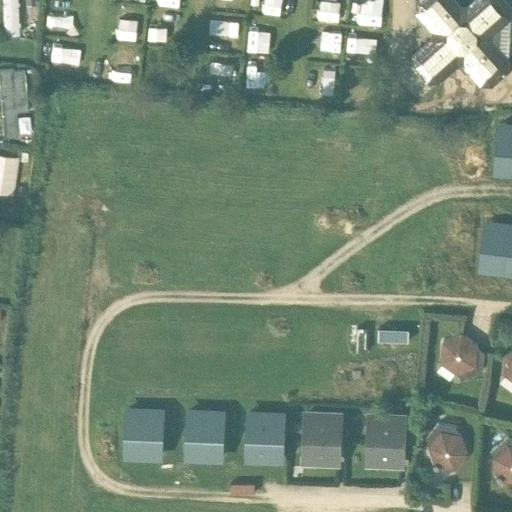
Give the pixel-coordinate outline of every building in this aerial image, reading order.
[(0,0),(0,32),(16,32),(15,0),(0,0)] [(315,0),(315,18),(338,19),(339,0),(315,0)] [(353,0),(353,6),(372,9),(373,0),(353,0)] [(415,0),(415,10),(432,29),(431,35),(412,52),(412,63),(426,80),(438,80),(457,64),(464,64),(480,83),(491,83),(508,69),(508,57),(492,38),(492,31),(511,15),(511,3),(508,0),(469,0),(466,3),(460,3),(457,0),(415,0)] [(134,35),(136,8),(121,8),(120,35),(134,35)] [(75,31),(75,11),(44,10),(43,30),(75,31)] [(217,48),(236,49),(237,30),(218,29),(217,48)] [(348,33),(346,47),(365,51),(368,37),(348,33)] [(314,52),(331,54),(333,37),(316,35),(314,52)] [(266,50),(266,39),(248,38),(247,50),(266,50)] [(207,57),(206,76),(235,78),(236,58),(207,57)] [(249,58),(248,78),(270,79),(270,59),(249,58)] [(144,79),(166,82),(168,65),(147,63),(144,79)] [(23,65),(0,65),(0,132),(14,132),(13,108),(24,108),(23,65)] [(45,74),(46,66),(38,65),(37,73),(45,74)] [(346,89),(363,89),(364,71),(347,71),(346,89)] [(39,79),(39,93),(48,93),(48,79),(39,79)] [(479,147),(475,182),(494,185),(494,184),(498,149),(479,147)] [(511,150),(498,149),(494,184),(511,186),(511,150)] [(475,231),(471,266),(490,268),(494,233),(475,231)] [(511,235),(494,233),(490,268),(509,270),(511,246),(511,235)] [(483,368),(484,350),(476,349),(477,342),(460,331),(442,339),(441,360),(457,371),(458,371),(461,377),(483,368)] [(511,348),(506,351),(503,370),(511,376),(511,348)] [(121,411),(120,446),(139,448),(141,412),(121,411)] [(141,412),(139,448),(158,448),(160,413),(141,412)] [(184,413),(183,449),(202,450),(203,414),(184,413)] [(203,414),(202,450),(221,451),(223,415),(203,414)] [(304,414),(303,458),(321,459),(323,414),(304,414)] [(323,414),(321,459),(340,459),(342,415),(323,414)] [(245,415),(244,451),(262,452),(263,451),(264,416),(245,415)] [(264,416),(263,451),(282,452),(284,417),(264,416)] [(368,416),(366,460),(385,461),(387,416),(368,416)] [(387,416),(385,461),(404,461),(405,417),(387,416)] [(436,464),(455,466),(468,451),(461,432),(453,431),(455,423),(438,421),(423,439),(429,444),(428,445),(436,464)] [(511,435),(508,434),(490,450),(495,455),(495,456),(499,476),(511,479),(511,435)]
